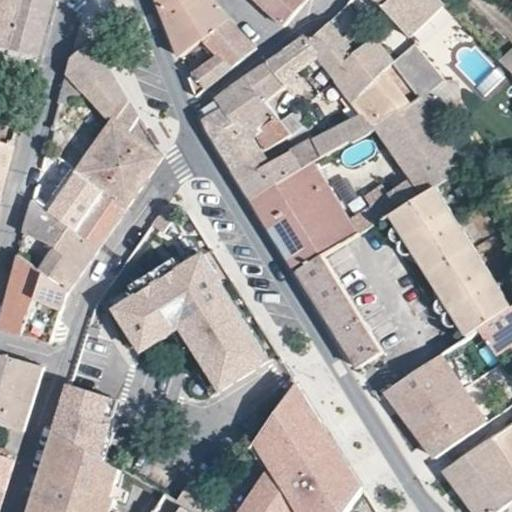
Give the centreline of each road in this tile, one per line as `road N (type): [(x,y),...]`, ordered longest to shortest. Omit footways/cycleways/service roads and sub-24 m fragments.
road 1 (residential): [(431,511),(202,149)]
road 2 (residential): [(70,0),(0,269)]
road 3 (residential): [(202,149),(125,232),(57,361)]
road 4 (unknown): [(355,393),(408,358),(411,339),(356,246)]
road 5 (residential): [(57,361),(12,511)]
road 6 (residential): [(186,116),(130,0)]
